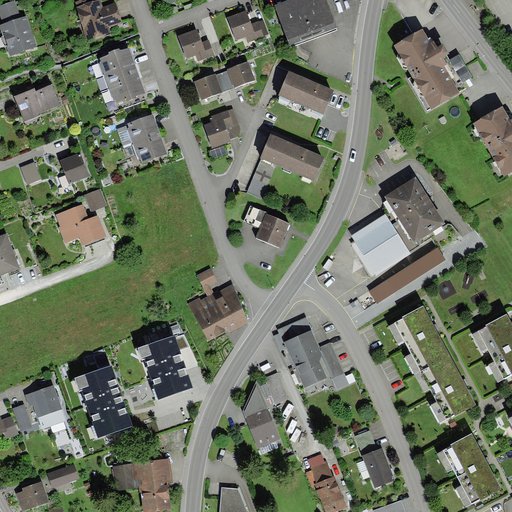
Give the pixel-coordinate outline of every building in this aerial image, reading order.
[(103,7),(100,0),(99,0),(94,2),(93,0),(83,0),(76,2),(78,7),(77,7),(87,41),(111,33),(109,27),(122,23),(116,3),(103,7)] [(325,0),(287,0),(274,5),(290,46),(337,28),(325,0)] [(0,6),(0,13),(4,24),(21,17),(15,1),(0,6)] [(247,11),(228,18),(237,41),(245,38),(247,43),(269,35),(264,20),(252,24),(247,11)] [(4,24),(0,25),(11,55),(38,45),(27,15),(21,17),(4,24)] [(198,29),(178,36),(186,60),(196,56),(198,63),(215,56),(209,38),(202,41),(198,29)] [(415,35),(395,46),(430,109),(461,92),(457,84),(472,75),(460,54),(450,60),(442,47),(437,50),(426,29),(415,35)] [(98,59),(104,75),(135,64),(129,48),(98,59)] [(247,62),(228,69),(229,71),(235,88),(255,80),(247,62)] [(104,75),(110,91),(141,79),(135,64),(104,75)] [(290,69),(278,95),(324,115),(335,90),(290,69)] [(229,71),(216,75),(223,93),(235,88),(229,71)] [(216,74),(194,82),(201,101),(223,93),(216,75),(216,74)] [(110,91),(116,107),(147,95),(141,79),(110,91)] [(34,88),(14,97),(25,122),(41,115),(40,114),(61,105),(52,85),(35,92),(34,88)] [(502,105),(473,123),(504,175),(511,170),(511,118),(510,118),(502,105)] [(212,117),(206,128),(213,148),(231,142),(230,140),(238,137),(241,129),(234,109),(212,117)] [(119,128),(126,148),(160,135),(153,115),(119,128)] [(126,148),(133,168),(168,155),(160,135),(126,148)] [(271,135),(261,158),(314,181),(325,158),(271,135)] [(80,153),(60,161),(70,184),(90,176),(80,153)] [(247,193),(262,200),(276,167),(260,161),(247,193)] [(34,162),(21,168),(28,185),(42,179),(34,162)] [(415,177),(385,196),(390,204),(399,220),(392,225),(409,252),(431,238),(438,247),(440,251),(462,237),(452,224),(448,224),(443,227),(442,226),(445,223),(415,177)] [(100,189),(84,196),(91,212),(107,205),(100,189)] [(83,203),(56,214),(61,226),(58,227),(65,243),(79,238),(82,246),(107,236),(98,214),(89,218),(83,203)] [(243,222),(260,229),(267,214),(267,213),(250,206),(243,222)] [(289,224),(267,214),(260,229),(256,238),(279,248),(289,224)] [(368,225),(352,235),(356,242),(352,244),(372,275),(376,272),(378,274),(410,253),(409,252),(392,225),(385,214),(368,225)] [(12,237),(0,240),(0,286),(25,278),(12,237)] [(438,247),(369,291),(377,304),(446,260),(440,251),(438,247)] [(208,296),(214,293),(210,285),(217,281),(211,268),(197,275),(208,296)] [(248,322),(233,284),(214,293),(208,296),(201,301),(199,298),(189,304),(209,342),(228,330),(230,332),(248,322)] [(423,307),(389,325),(399,343),(404,340),(411,353),(405,357),(425,393),(431,390),(437,401),(431,405),(441,424),(475,405),(465,386),(434,327),(423,307)] [(511,323),(507,314),(472,334),(482,351),(488,348),(496,362),(490,366),(499,382),(511,374),(511,323)] [(307,318),(279,330),(303,388),(331,377),(337,390),(349,385),(331,343),(319,348),(307,318)] [(180,350),(176,338),(175,335),(140,347),(159,400),(194,388),(180,350)] [(184,335),(176,338),(180,350),(189,347),(184,335)] [(132,426),(111,366),(76,378),(98,438),(132,426)] [(278,373),(265,379),(275,404),(288,399),(278,373)] [(283,445),(257,382),(243,411),(258,448),(259,448),(262,453),(283,445)] [(54,384),(26,395),(30,407),(33,405),(39,422),(42,429),(67,420),(54,384)] [(25,404),(13,409),(21,432),(26,430),(27,434),(42,429),(39,422),(33,425),(25,404)] [(11,416),(2,420),(6,431),(3,433),(6,439),(19,434),(11,416)] [(371,430),(355,436),(375,488),(395,480),(391,469),(382,448),(379,449),(371,430)] [(472,434),(437,453),(447,473),(453,470),(462,485),(455,488),(466,508),(501,489),(486,460),(472,434)] [(313,470),(306,473),(312,488),(316,487),(326,511),(341,511),(347,510),(328,463),(325,464),(322,456),(309,461),(313,470)] [(171,459),(114,465),(117,490),(139,488),(140,492),(141,492),(143,511),(150,511),(171,509),(168,483),(173,482),(171,459)] [(74,463),(48,473),(55,494),(71,488),(69,482),(79,478),(74,463)] [(23,488),(24,491),(17,494),(23,511),(50,502),(42,481),(23,488)] [(247,511),(239,489),(221,488),(218,511),(247,511)] [(405,511),(401,500),(373,511),(405,511)]
